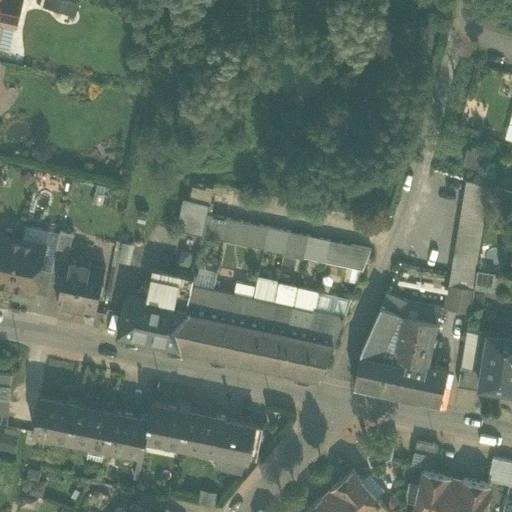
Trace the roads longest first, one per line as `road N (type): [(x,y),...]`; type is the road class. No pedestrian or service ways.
road 1 (residential): [(323,398),(421,166),(457,33)]
road 2 (residential): [(0,332),(323,398)]
road 3 (residential): [(323,398),(511,438)]
road 4 (residential): [(245,511),(303,444),(323,398)]
